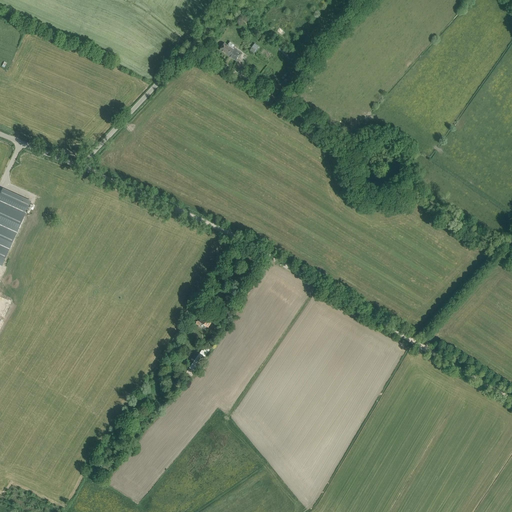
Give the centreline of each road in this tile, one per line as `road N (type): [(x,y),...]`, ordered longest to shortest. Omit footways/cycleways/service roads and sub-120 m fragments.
road 1 (track): [(511,398),(234,234),(80,167)]
road 2 (unclassified): [(80,167),(234,0)]
